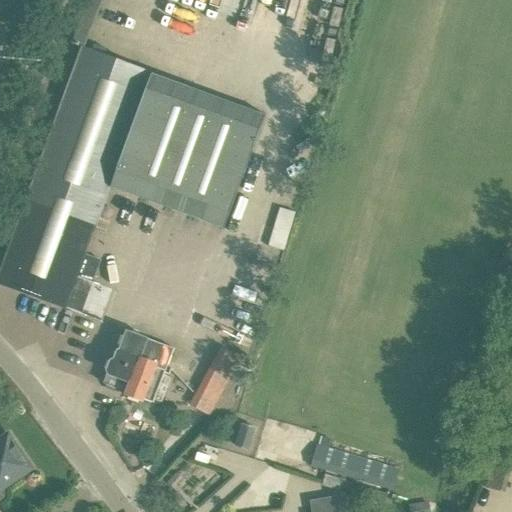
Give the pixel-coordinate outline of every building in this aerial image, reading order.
[(90,0),(74,45),(85,49),(103,0),(90,0)] [(129,0),(164,8),(165,0),(129,0)] [(137,21),(167,27),(169,16),(140,10),(137,21)] [(85,49),(0,276),(0,284),(65,309),(82,315),(101,262),(85,256),(110,189),(225,232),(268,119),(85,49)] [(281,207),(269,246),(285,251),(297,212),(281,207)] [(224,289),(241,294),(244,283),(228,278),(224,289)] [(345,327),(343,335),(415,358),(422,336),(355,315),(351,329),(345,327)] [(106,374),(102,384),(118,390),(120,384),(127,387),(124,396),(145,404),(146,402),(153,405),(173,350),(126,332),(119,351),(117,350),(114,359),(110,361),(105,374),(106,374)] [(222,350),(191,406),(209,416),(240,360),(222,350)] [(241,426),(235,448),(249,452),(255,430),(241,426)] [(0,490),(13,481),(13,479),(26,470),(27,466),(19,454),(20,451),(13,440),(10,440),(6,435),(0,439),(0,490)] [(316,447),(309,469),(392,493),(398,471),(327,450),(330,440),(320,438),(317,447),(316,447)] [(511,458),(501,456),(493,488),(506,491),(511,466),(511,458)] [(322,475),(319,486),(341,492),(344,481),(322,475)] [(371,489),(344,481),(341,492),(368,500),(371,489)] [(427,511),(427,502),(407,505),(408,511),(427,511)]
